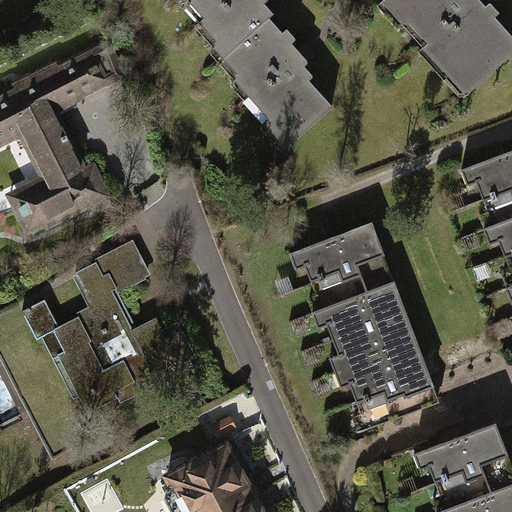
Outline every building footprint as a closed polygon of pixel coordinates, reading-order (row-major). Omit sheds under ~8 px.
[(261,0),(181,0),(284,143),(337,105),(261,0)] [(511,41),(475,0),(393,0),(389,5),(469,95),(511,56),(511,41)] [(113,49),(0,101),(0,147),(24,137),(47,186),(13,201),(33,243),(113,206),(68,109),(128,82),(113,49)] [(511,163),(474,178),(511,281),(511,163)] [(372,230),(302,255),(360,417),(430,393),(372,230)] [(140,252),(83,277),(100,313),(56,333),(97,421),(211,369),(184,311),(143,329),(127,293),(153,281),(140,252)] [(239,424),(233,412),(220,419),(226,430),(239,424)] [(511,511),(511,464),(500,432),(425,459),(444,511),(511,511)] [(260,511),(228,447),(168,477),(185,511),(260,511)]
